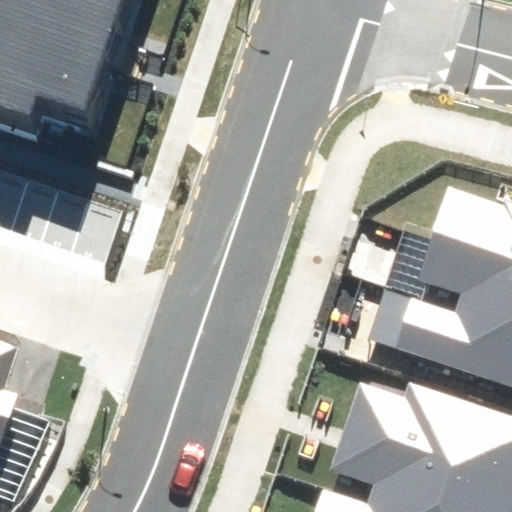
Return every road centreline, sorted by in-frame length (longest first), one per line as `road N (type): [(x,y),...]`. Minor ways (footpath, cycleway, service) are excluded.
road 1 (residential): [(315,0),(201,342)]
road 2 (residential): [(0,273),(201,342)]
road 3 (residential): [(201,342),(158,462),(129,511)]
road 4 (residential): [(511,39),(360,0)]
